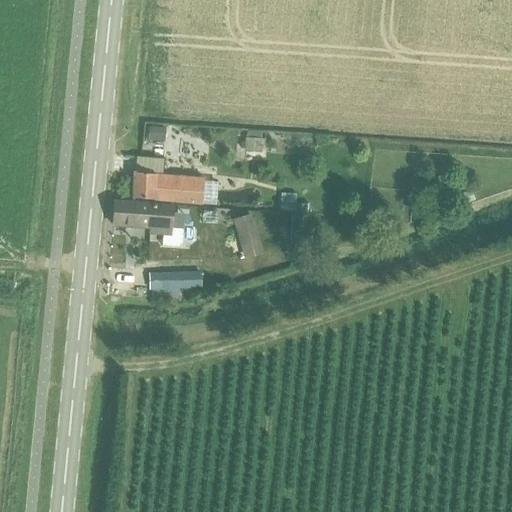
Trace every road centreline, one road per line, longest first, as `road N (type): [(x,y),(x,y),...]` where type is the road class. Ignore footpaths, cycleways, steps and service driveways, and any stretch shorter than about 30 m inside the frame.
road 1 (tertiary): [(56,511),(111,0)]
road 2 (track): [(511,253),(217,353),(158,365),(75,366)]
